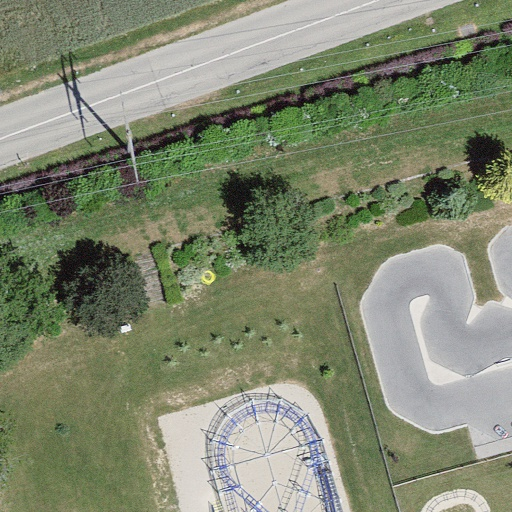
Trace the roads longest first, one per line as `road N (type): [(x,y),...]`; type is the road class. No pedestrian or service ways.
road 1 (track): [(511,152),(352,179),(283,206),(0,282)]
road 2 (tertiary): [(0,139),(384,0)]
